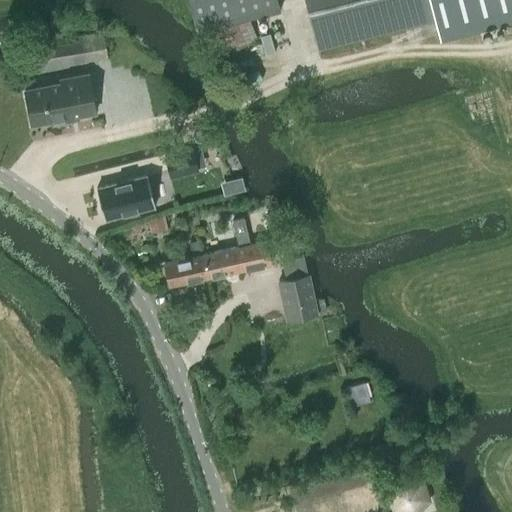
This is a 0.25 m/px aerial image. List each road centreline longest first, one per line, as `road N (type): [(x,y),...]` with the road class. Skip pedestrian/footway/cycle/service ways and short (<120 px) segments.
road 1 (unclassified): [(223,511),(158,335),(132,288),(88,242),(0,176)]
road 2 (track): [(211,483),(406,436)]
